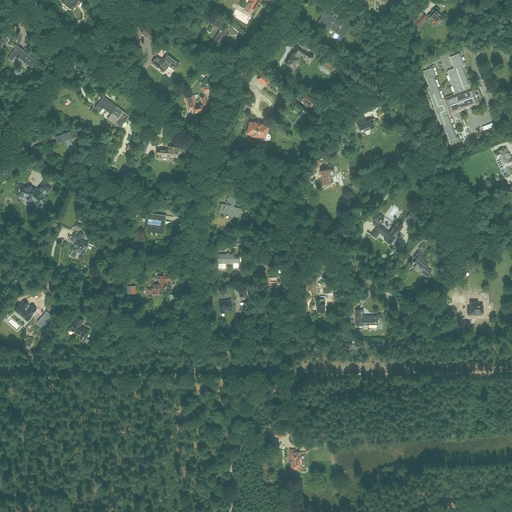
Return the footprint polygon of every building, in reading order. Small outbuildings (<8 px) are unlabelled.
[(75,6),(79,0),(85,5),(88,0),(68,0),(68,1),(66,0),(64,0),(62,3),(66,6),(66,7),(71,10),(72,10),(73,10),(75,7),(75,6)] [(249,0),(250,0),(247,6),(244,10),(251,14),(254,10),(259,0),(249,0)] [(436,25),(439,22),(442,25),(446,21),(443,19),(442,19),(439,16),(440,15),(436,11),(435,11),(434,10),(427,16),(428,17),(427,18),(428,19),(427,21),(429,23),(431,21),(432,22),(433,22),(436,25)] [(335,19),(335,18),(325,12),(316,26),(322,30),(324,26),(329,29),(330,27),(337,32),(337,33),(344,37),(355,20),(344,14),(343,16),(344,17),(341,22),(335,19)] [(410,28),(414,33),(419,28),(418,26),(427,17),(423,14),(410,28)] [(220,30),(213,42),(218,45),(221,41),(223,41),(225,38),(223,37),(228,29),(222,26),(222,27),(214,22),(212,25),(220,30)] [(150,28),(148,26),(142,33),(152,41),(157,34),(149,29),(150,28)] [(0,41),(5,46),(10,39),(6,37),(5,38),(4,37),(0,41)] [(291,55),(286,63),(293,68),(299,59),(298,59),(300,56),(310,62),(313,56),(296,46),(294,50),(295,50),(291,56),(291,55)] [(32,68),(37,61),(23,51),(22,51),(17,47),(10,56),(13,59),(15,57),(18,59),(19,58),(32,68)] [(156,56),(160,50),(157,47),(152,54),(156,56)] [(429,95),(441,127),(444,134),(446,133),(449,140),(449,141),(451,148),(461,145),(458,137),(456,138),(448,115),(449,114),(450,114),(478,104),(476,97),(477,97),(478,95),(476,94),(475,94),(472,88),(470,88),(461,66),(464,65),(459,53),(454,55),(455,55),(450,57),(454,68),(448,70),(448,72),(447,73),(455,94),(444,98),(442,99),(434,76),(435,76),(432,68),(427,69),(427,70),(423,71),(426,79),(429,86),(426,87),(429,95)] [(169,66),(174,70),(179,64),(167,55),(162,61),(157,57),(153,63),(159,67),(164,71),(169,66)] [(214,71),(205,64),(200,70),(209,77),(214,71)] [(257,79),(261,82),(265,85),(270,79),(266,76),(262,73),(257,79)] [(204,93),(211,91),(209,85),(202,87),(204,93)] [(301,101),(311,107),(315,100),(305,94),(301,101)] [(195,104),(192,95),(185,97),(188,110),(194,108),(195,113),(199,112),(200,113),(201,114),(203,114),(204,113),(203,111),(204,111),(203,106),(206,105),(205,104),(206,104),(204,95),(202,96),(200,97),(201,103),(195,104)] [(112,113),(108,118),(115,124),(113,126),(117,129),(119,126),(120,127),(129,116),(124,113),(125,112),(117,106),(104,96),(101,100),(102,101),(101,102),(100,101),(95,108),(100,112),(103,108),(104,107),(112,113)] [(359,116),(356,118),(359,128),(360,133),(365,131),(365,130),(369,128),(370,129),(375,128),(372,119),(365,121),(365,119),(360,120),(359,116)] [(250,122),(247,133),(252,135),(251,136),(259,138),(260,136),(265,137),(267,127),(263,125),(263,124),(255,122),(255,123),(250,122)] [(490,130),(470,137),(472,144),(492,137),(490,130)] [(76,153),(71,139),(72,138),(70,132),(55,137),(57,144),(65,141),(70,155),(76,153)] [(132,152),(134,146),(128,144),(126,150),(128,151),(127,156),(134,158),(136,153),(132,152)] [(179,147),(168,146),(168,149),(157,149),(157,156),(167,156),(167,157),(177,158),(178,152),(179,152),(179,147)] [(510,158),(506,148),(494,153),(497,159),(500,157),(505,167),(506,167),(508,172),(504,176),(509,180),(511,177),(511,171),(511,170),(510,170),(508,166),(511,164),(511,157),(510,158)] [(305,177),(308,179),(312,174),(313,175),(316,171),(315,171),(321,162),(318,159),(305,177)] [(58,172),(52,168),(49,173),(55,177),(58,172)] [(329,169),(320,171),(322,184),(323,184),(324,185),(329,185),(330,183),(331,183),(334,182),(333,176),(335,176),(334,169),(329,170),(329,169)] [(487,179),(480,187),(486,191),(492,183),(487,179)] [(19,184),(18,195),(26,197),(26,198),(26,199),(27,199),(27,200),(28,200),(29,200),(30,200),(31,200),(31,199),(37,204),(51,188),(44,181),(36,190),(32,187),(31,187),(32,186),(31,185),(30,184),(29,184),(28,184),(28,185),(27,186),(19,184)] [(126,208),(134,199),(127,194),(120,203),(126,208)] [(239,218),(242,209),(235,207),(236,204),(238,201),(230,195),(226,200),(232,203),(231,206),(221,203),(219,211),(239,216),(239,218)] [(411,211),(406,218),(413,223),(417,218),(413,214),(413,213),(411,211)] [(146,219),(145,231),(157,233),(163,234),(165,221),(166,216),(166,215),(147,213),(146,219)] [(394,240),(393,239),(403,226),(398,222),(390,233),(378,224),(383,217),(378,213),(373,220),(375,221),(373,224),(378,227),(372,234),(376,237),(380,232),(386,237),(385,239),(390,244),(394,240)] [(440,229),(445,223),(440,219),(435,225),(440,229)] [(429,235),(435,227),(431,225),(425,233),(429,235)] [(75,243),(72,250),(73,250),(70,256),(75,258),(78,252),(83,254),(88,243),(77,239),(72,236),(71,236),(69,240),(75,243)] [(420,250),(414,257),(415,259),(413,261),(417,264),(414,267),(426,277),(431,271),(426,266),(428,264),(423,260),(423,259),(426,255),(420,250)] [(233,255),(218,255),(218,269),(226,269),(226,263),(233,263),(233,269),(239,269),(239,258),(233,258),(233,255)] [(159,284),(152,284),(153,288),(148,289),(147,289),(148,292),(153,292),(153,294),(158,293),(158,291),(167,290),(166,286),(165,286),(165,281),(171,281),(170,275),(158,277),(158,278),(159,284)] [(270,283),(273,283),(274,287),(280,287),(280,283),(278,283),(278,275),(276,275),(276,276),(274,276),(274,278),(270,278),(270,283)] [(308,292),(313,288),(310,284),(308,286),(306,284),(303,286),(308,292)] [(239,289),(240,297),(247,296),(246,288),(239,289)] [(316,304),(314,304),(314,309),(317,308),(317,312),(324,312),(324,311),(326,311),(326,308),(329,308),(329,302),(336,302),(335,293),(328,294),(328,299),(316,299),(316,304)] [(20,305),(15,311),(27,321),(32,315),(36,310),(31,305),(29,307),(27,305),(29,304),(25,300),(21,305),(20,305)] [(231,300),(219,301),(220,311),(224,311),(224,310),(227,310),(227,311),(232,310),(231,300)] [(471,309),(471,316),(480,316),(480,315),(485,315),(485,314),(486,314),(485,307),(481,308),(480,304),(474,305),(474,309),(471,309)] [(363,316),(363,310),(356,310),(356,326),(363,325),(377,324),(377,319),(381,319),(381,315),(377,315),(377,316),(363,316)] [(43,316),(37,323),(42,328),(48,321),(43,316)] [(70,330),(84,337),(87,330),(81,326),(83,320),(77,317),(74,323),(73,323),(70,330)] [(291,450),(291,471),(300,471),(300,465),(301,464),(301,459),(299,458),(299,452),(295,452),(295,450),(291,450)]
